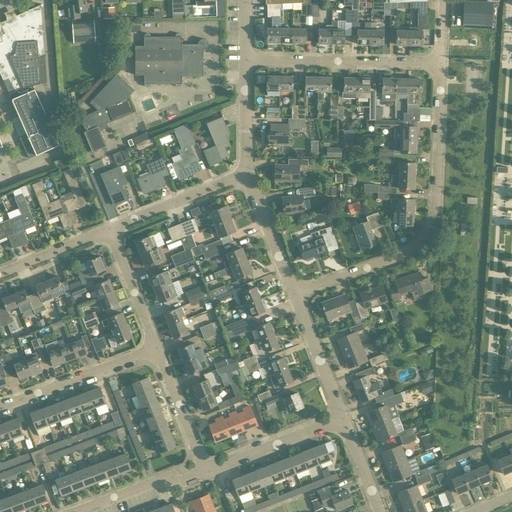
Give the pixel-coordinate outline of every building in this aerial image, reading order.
[(69,0),(70,5),(66,5),(68,19),(80,18),(80,12),(86,11),(85,0),(69,0)] [(184,0),(172,1),(172,13),(184,12),(184,0)] [(224,16),(223,0),(218,0),(219,0),(215,1),(216,16),(224,16)] [(427,9),(427,1),(409,2),(409,8),(417,9),(417,27),(409,27),(409,31),(409,45),(421,45),(422,31),(427,31),(427,9)] [(464,2),(464,10),(463,24),(491,25),(492,3),(464,2)] [(28,158),(58,145),(32,85),(46,82),(41,4),(4,21),(0,22),(0,74),(17,113),(18,116),(26,135),(19,138),(28,158)] [(114,8),(103,8),(103,18),(115,18),(114,8)] [(93,20),(71,22),(73,43),(95,42),(93,20)] [(343,34),(350,34),(350,23),(344,23),(343,29),(337,29),(337,21),(331,21),(331,25),(331,43),(343,43),(343,34)] [(357,44),(370,44),(370,22),(364,22),(364,29),(357,29),(358,23),(357,23),(350,23),(350,34),(350,35),(357,35),(357,44)] [(376,23),(370,22),(370,44),(382,44),(383,30),(376,30),(376,23)] [(331,43),(331,25),(325,25),(325,28),(318,28),(318,43),(331,43)] [(266,42),(279,42),(279,28),(267,27),(266,42)] [(409,31),(409,27),(409,30),(396,30),(396,45),(409,45),(409,31)] [(279,28),(279,42),(291,42),(292,28),(279,28)] [(304,28),(292,28),(291,42),(304,43),(304,28)] [(198,43),(197,44),(182,44),(181,36),(181,35),(181,34),(180,34),(180,33),(179,33),(178,33),(177,33),(176,33),(176,34),(175,34),(175,35),(175,36),(150,36),(150,35),(150,34),(149,34),(148,33),(147,33),(146,33),(145,34),(144,34),(144,35),(144,36),(144,45),(134,46),(135,75),(144,75),(144,84),(144,85),(145,86),(146,86),(146,87),(147,87),(148,87),(149,86),(150,86),(150,85),(151,84),(175,83),(175,84),(175,85),(176,85),(176,86),(177,86),(178,87),(179,87),(180,86),(181,86),(181,85),(182,84),(182,83),(182,76),(203,76),(204,76),(205,75),(206,74),(206,73),(206,72),(206,71),(205,70),(204,69),(203,69),(203,49),(204,49),(205,48),(206,48),(207,47),(207,46),(208,45),(208,44),(208,43),(208,42),(207,41),(207,40),(206,40),(205,39),(204,39),(204,38),(203,38),(202,38),(201,39),(200,39),(199,40),(198,41),(198,42),(198,43)] [(134,90),(116,74),(89,103),(97,110),(80,117),(85,131),(83,132),(91,151),(106,145),(100,131),(108,127),(106,123),(132,112),(126,98),(134,90)] [(279,76),(267,76),(266,96),(279,96),(279,90),(279,76)] [(292,76),(279,76),(279,90),(279,96),(279,95),(291,95),(292,76)] [(317,91),(318,77),(305,76),(304,91),(317,91)] [(331,77),(318,77),(317,91),(318,91),(317,101),(324,101),(324,91),(330,91),(331,77)] [(356,98),(357,77),(344,77),(344,91),(342,91),(342,98),(356,98)] [(356,98),(369,98),(369,78),(357,77),(356,98)] [(382,92),(395,93),(395,78),(382,78),(382,92)] [(407,93),(407,78),(395,78),(395,93),(395,99),(407,99),(407,93)] [(407,104),(407,112),(407,114),(419,115),(419,108),(419,104),(413,104),(414,93),(420,93),(420,79),(407,78),(407,93),(407,99),(407,104)] [(266,118),(279,118),(279,108),(266,108),(266,118)] [(407,114),(407,112),(403,112),(403,121),(406,121),(419,121),(419,115),(407,114)] [(19,138),(26,135),(18,116),(11,119),(19,138)] [(225,147),(230,145),(226,135),(229,134),(222,116),(206,123),(215,145),(203,150),(209,166),(222,161),(221,158),(228,155),(225,147)] [(304,119),(298,118),(291,118),(291,119),(288,119),(288,124),(269,124),(269,134),(268,134),(267,144),(287,144),(287,129),(301,129),(301,119),(304,119)] [(387,120),(382,120),(380,120),(375,120),(374,120),(374,127),(394,127),(393,138),(394,138),(416,139),(416,126),(402,125),(402,121),(387,120)] [(194,155),(190,146),(196,144),(192,134),(187,123),(179,126),(180,128),(174,130),(182,149),(181,149),(185,159),(173,164),(179,178),(196,172),(193,167),(198,165),(194,155)] [(147,132),(131,139),(133,145),(134,145),(150,138),(147,132)] [(415,152),(416,139),(394,138),(393,150),(379,150),(379,156),(393,157),(393,152),(400,152),(400,151),(415,152)] [(149,139),(136,144),(138,150),(151,144),(149,139)] [(124,163),(119,151),(112,154),(116,166),(124,163)] [(162,158),(146,164),(150,174),(138,178),(144,192),(160,186),(157,178),(169,173),(162,158)] [(298,182),(299,166),(307,166),(308,159),(287,159),(287,165),(274,164),(274,181),(298,182)] [(399,162),(398,175),(414,176),(415,163),(399,162)] [(101,174),(114,205),(127,200),(119,180),(124,178),(119,167),(101,174)] [(72,194),(61,199),(71,225),(79,222),(74,210),(86,205),(73,173),(71,168),(62,172),(64,177),(65,177),(72,194)] [(398,175),(391,175),(391,182),(388,182),(388,187),(378,186),(377,193),(396,193),(396,188),(414,188),(414,176),(398,175)] [(353,176),(345,176),(345,185),(353,185),(355,182),(355,178),(353,176)] [(71,225),(61,199),(49,203),(42,188),(44,187),(41,180),(31,185),(34,191),(46,221),(58,216),(63,228),(71,225)] [(21,187),(19,188),(22,194),(22,193),(24,196),(24,197),(29,195),(30,194),(29,191),(28,191),(26,186),(25,186),(21,187)] [(304,211),(303,198),(315,196),(314,186),(297,189),(298,195),(281,197),(283,214),(304,211)] [(397,205),(397,211),(413,212),(413,199),(398,198),(396,198),(396,193),(377,193),(377,199),(390,199),(390,204),(397,205)] [(10,219),(20,246),(28,243),(23,230),(35,225),(22,194),(14,197),(21,215),(10,219)] [(358,201),(347,206),(350,215),(362,210),(358,201)] [(202,205),(192,210),(194,216),(205,211),(202,205)] [(212,225),(229,218),(224,206),(210,212),(213,219),(211,219),(213,225),(212,225)] [(413,212),(397,211),(397,224),(412,225),(413,212)] [(320,214),(317,215),(320,224),(328,221),(324,212),(320,214)] [(376,243),(371,230),(382,226),(377,212),(366,217),(367,221),(352,227),(361,249),(376,243)] [(234,231),(229,218),(212,225),(209,227),(212,233),(217,230),(220,236),(234,231)] [(13,249),(20,246),(10,219),(0,223),(0,239),(8,237),(13,249)] [(180,224),(185,236),(198,231),(193,219),(180,224)] [(467,221),(458,222),(458,237),(467,237),(467,221)] [(185,236),(180,224),(167,229),(172,241),(185,236)] [(389,224),(383,226),(388,240),(394,237),(389,224)] [(325,248),(331,246),(325,228),(309,234),(310,235),(299,239),(300,243),(298,244),(303,259),(305,259),(306,261),(307,262),(313,259),(312,256),(316,255),(317,257),(327,253),(325,248)] [(139,254),(157,247),(152,234),(134,242),(139,254)] [(184,250),(190,248),(185,236),(172,241),(166,244),(168,250),(182,245),(184,250)] [(202,253),(223,245),(221,239),(203,246),(202,244),(191,248),(195,256),(202,253)] [(202,253),(205,259),(226,251),(223,245),(202,253)] [(230,266),(246,260),(241,248),(240,248),(239,247),(237,246),(231,248),(230,250),(231,252),(222,255),(225,262),(223,262),(225,268),(230,266)] [(162,259),(157,247),(139,254),(144,266),(162,259)] [(190,248),(184,250),(184,251),(170,256),(172,261),(185,256),(192,254),(190,248)] [(185,256),(172,261),(175,268),(194,260),(192,254),(185,256)] [(83,284),(99,278),(96,272),(104,269),(98,256),(83,262),(86,270),(77,273),(80,281),(68,286),(70,290),(83,284)] [(230,266),(225,268),(214,273),(216,278),(234,271),(236,278),(251,272),(246,260),(230,266)] [(149,277),(154,290),(167,284),(172,283),(175,281),(174,277),(170,279),(166,270),(149,277)] [(394,281),(396,285),(388,288),(393,301),(401,298),(400,296),(411,292),(414,300),(425,296),(423,292),(432,289),(427,278),(422,280),(419,272),(394,281)] [(70,290),(68,286),(66,281),(60,283),(57,276),(46,280),(51,293),(53,298),(64,293),(70,308),(68,309),(67,311),(69,314),(71,315),(72,314),(73,315),(79,313),(76,305),(71,294),(70,290)] [(98,297),(113,291),(108,279),(94,285),(95,289),(98,297)] [(32,294),(40,312),(45,310),(43,305),(42,302),(53,298),(46,280),(35,285),(38,292),(32,294)] [(208,291),(210,297),(217,294),(226,291),(229,290),(229,291),(239,286),(237,280),(224,285),(208,291)] [(172,283),(167,284),(154,290),(158,302),(177,294),(172,283)] [(86,291),(83,284),(70,290),(73,296),(86,291)] [(185,292),(187,297),(199,292),(206,289),(204,284),(185,292)] [(360,315),(361,319),(368,316),(366,309),(386,302),(381,286),(360,293),(362,301),(355,303),(360,315)] [(246,304),(259,299),(255,287),(242,292),(246,304)] [(34,314),(40,312),(32,294),(27,296),(24,289),(13,294),(18,306),(21,312),(26,310),(24,304),(29,302),(32,310),(34,314)] [(199,292),(187,297),(189,303),(201,299),(202,301),(210,298),(206,289),(199,292)] [(217,294),(210,297),(214,308),(222,305),(220,301),(232,297),(229,291),(229,290),(226,291),(217,294)] [(118,303),(113,291),(98,297),(103,309),(118,303)] [(13,294),(2,298),(4,305),(0,307),(0,309),(5,321),(10,318),(7,310),(18,306),(13,294)] [(352,318),(352,317),(360,315),(355,303),(354,300),(347,302),(344,294),(321,303),(327,319),(349,311),(352,318)] [(228,324),(223,326),(226,332),(231,330),(241,326),(251,322),(249,316),(251,316),(252,315),(264,310),(259,299),(246,304),(243,305),(242,306),(237,308),(239,313),(245,311),(247,317),(238,320),(229,324),(228,324)] [(163,313),(168,325),(182,320),(186,318),(181,306),(163,313)] [(389,310),(393,322),(399,320),(395,308),(389,310)] [(83,323),(96,317),(94,312),(81,317),(83,323)] [(126,324),(122,312),(101,321),(103,327),(109,324),(112,330),(126,324)] [(360,315),(352,317),(356,325),(362,323),(361,319),(360,315)] [(99,323),(96,317),(83,323),(86,329),(99,323)] [(188,324),(186,318),(182,320),(168,325),(173,337),(186,332),(184,326),(188,324)] [(43,319),(42,319),(36,321),(39,328),(46,325),(43,319)] [(50,324),(52,330),(64,326),(61,320),(52,323),(50,324)] [(218,320),(212,323),(211,323),(199,328),(201,333),(214,328),(221,325),(218,320)] [(231,330),(226,332),(228,339),(254,328),(251,322),(241,326),(231,330)] [(269,322),(256,327),(255,328),(260,339),(273,334),(269,322)] [(337,339),(342,354),(362,346),(356,332),(364,329),(362,323),(356,325),(349,328),(351,333),(337,339)] [(126,324),(112,330),(114,337),(108,339),(111,348),(124,343),(123,340),(131,336),(126,324)] [(214,328),(201,333),(204,339),(216,334),(223,331),(221,325),(214,328)] [(375,332),(368,335),(370,340),(377,338),(375,332)] [(70,343),(75,358),(87,354),(85,347),(90,345),(86,334),(80,336),(81,338),(70,343)] [(245,366),(257,361),(265,357),(263,352),(265,351),(278,346),(273,334),(260,339),(253,342),(258,354),(242,360),(245,366)] [(102,350),(97,337),(90,339),(96,352),(102,350)] [(31,340),(34,348),(39,346),(36,339),(36,338),(31,340)] [(42,345),(39,346),(45,363),(50,361),(52,367),(64,362),(58,347),(59,347),(57,340),(45,345),(44,344),(42,345)] [(70,343),(59,347),(58,347),(64,362),(75,358),(70,343)] [(182,361),(203,353),(201,347),(193,350),(191,344),(177,349),(182,361)] [(39,346),(34,348),(35,352),(24,357),(25,360),(24,360),(30,375),(31,374),(32,376),(34,377),(36,376),(37,374),(37,372),(42,370),(39,365),(45,363),(39,346)] [(362,346),(342,354),(348,368),(367,360),(362,346)] [(18,379),(30,375),(24,360),(13,364),(11,358),(10,359),(8,353),(4,355),(3,355),(11,376),(16,374),(18,379)] [(206,360),(203,353),(182,361),(187,374),(201,369),(208,366),(206,360)] [(371,365),(384,360),(382,355),(381,354),(368,359),(371,365)] [(3,355),(0,355),(0,389),(2,389),(4,387),(3,385),(8,383),(6,378),(11,376),(3,355)] [(283,359),(283,358),(262,366),(267,377),(287,369),(285,364),(287,364),(288,362),(286,358),(285,358),(283,359)] [(213,364),(216,369),(228,364),(226,360),(226,359),(213,364)] [(260,368),(257,361),(245,366),(246,369),(248,373),(260,368)] [(233,376),(230,370),(228,364),(216,369),(218,375),(225,372),(230,384),(235,382),(233,376)] [(248,374),(248,373),(246,369),(245,366),(238,369),(237,367),(230,370),(233,376),(239,373),(241,377),(248,374)] [(370,385),(366,376),(374,373),(372,367),(355,374),(357,379),(353,381),(361,402),(375,397),(375,396),(382,393),(378,382),(370,385)] [(292,381),(287,369),(267,377),(269,376),(274,388),(278,386),(292,381)] [(426,379),(433,377),(431,371),(424,373),(426,379)] [(136,395),(152,389),(147,377),(132,383),(136,395)] [(197,397),(211,391),(207,379),(192,384),(197,397)] [(235,382),(230,384),(235,396),(227,399),(230,405),(243,400),(235,382)] [(423,386),(426,394),(433,391),(430,384),(423,386)] [(87,391),(93,408),(105,403),(99,387),(87,391)] [(117,403),(122,400),(118,389),(112,391),(117,403)] [(152,389),(136,395),(131,397),(135,408),(141,406),(157,400),(152,389)] [(212,391),(211,391),(197,397),(202,409),(216,403),(214,397),(219,395),(217,389),(212,391)] [(263,400),(271,396),(269,390),(257,395),(257,397),(259,401),(263,400)] [(287,390),(271,396),(263,400),(267,410),(276,407),(275,403),(283,399),(289,412),(302,407),(297,393),(290,395),(287,390)] [(76,396),(82,412),(93,408),(87,391),(76,396)] [(384,399),(386,404),(387,405),(390,404),(391,406),(394,405),(404,401),(403,399),(406,398),(403,391),(400,393),(397,394),(385,398),(384,399)] [(76,396),(64,400),(71,416),(82,412),(76,396)] [(71,416),(64,400),(53,404),(59,420),(71,416)] [(127,412),(122,400),(117,403),(121,414),(127,412)] [(161,411),(157,400),(141,406),(135,408),(139,417),(145,415),(146,418),(161,411)] [(42,409),(48,425),(59,420),(53,404),(42,409)] [(398,416),(394,405),(391,406),(390,404),(387,405),(386,404),(365,412),(371,427),(390,419),(398,416)] [(236,411),(243,430),(257,424),(250,405),(242,408),(243,411),(237,414),(236,411)] [(36,429),(48,425),(42,409),(30,413),(36,429)] [(161,411),(146,418),(150,429),(166,423),(161,411)] [(222,416),(229,435),(243,430),(236,411),(229,414),(230,417),(223,419),(222,416)] [(100,426),(102,431),(115,427),(122,424),(117,412),(110,415),(113,421),(100,426)] [(127,412),(121,414),(126,426),(132,423),(127,412)] [(215,441),(229,435),(222,416),(215,419),(216,422),(209,425),(215,441)] [(5,423),(11,439),(23,434),(17,418),(5,423)] [(396,434),(390,419),(371,427),(377,441),(396,434)] [(0,424),(0,442),(11,439),(5,423),(0,424)] [(132,423),(126,426),(131,437),(136,435),(132,423)] [(155,440),(170,434),(166,423),(150,429),(155,440)] [(89,430),(91,436),(102,431),(100,426),(89,430)] [(104,434),(106,440),(117,436),(120,442),(127,439),(122,427),(104,434)] [(413,434),(412,433),(411,428),(410,428),(397,433),(400,439),(413,434)] [(77,434),(80,440),(91,436),(89,430),(77,434)] [(511,432),(502,437),(503,441),(511,437),(511,432)] [(66,438),(68,444),(80,440),(77,434),(66,438)] [(92,438),(95,444),(106,440),(104,434),(92,438)] [(175,446),(170,434),(155,440),(160,452),(175,446)] [(413,434),(400,439),(402,445),(415,440),(413,434)] [(423,443),(431,440),(429,434),(421,437),(423,443)] [(136,435),(131,437),(135,448),(141,446),(136,435)] [(491,447),(503,441),(502,437),(489,442),(491,447)] [(66,438),(55,443),(57,449),(68,444),(66,438)] [(81,443),(83,449),(95,444),(92,438),(81,443)] [(70,447),(72,453),(83,449),(81,443),(70,447)] [(312,448),(318,464),(330,459),(324,443),(312,448)] [(43,448),(45,453),(51,451),(49,445),(43,447),(43,448)] [(387,467),(406,459),(401,445),(381,452),(387,467)] [(141,446),(135,448),(142,466),(149,463),(144,452),(143,452),(141,446)] [(60,457),(72,453),(70,447),(58,451),(60,457)] [(467,452),(469,456),(480,451),(478,447),(467,452)] [(43,448),(30,453),(32,458),(33,461),(35,467),(48,462),(45,453),(43,448)] [(312,448),(301,452),(307,468),(318,464),(312,448)] [(58,451),(52,454),(54,460),(60,457),(58,451)] [(20,463),(32,458),(30,453),(29,452),(18,456),(20,463)] [(289,457),(295,473),(307,468),(301,452),(289,457)] [(455,456),(457,461),(469,456),(467,452),(455,456)] [(124,453),(113,458),(119,474),(130,469),(124,453)] [(7,461),(6,461),(8,467),(20,463),(18,456),(13,458),(12,455),(5,457),(7,461)] [(503,474),(511,470),(511,461),(509,455),(498,460),(503,474)] [(443,458),(438,461),(442,469),(447,467),(446,465),(457,461),(455,456),(444,461),(443,458)] [(289,457),(278,462),(284,477),(295,473),(289,457)] [(119,474),(113,458),(101,462),(107,478),(119,474)] [(412,474),(406,459),(387,467),(393,481),(412,474)] [(0,470),(8,467),(6,461),(0,463),(0,470)] [(90,466),(96,482),(107,478),(101,462),(90,466)] [(266,466),(273,482),(284,477),(278,462),(266,466)] [(10,470),(12,475),(23,471),(21,465),(10,470)] [(413,473),(416,479),(428,474),(435,472),(433,465),(413,473)] [(486,465),(474,470),(481,484),(492,479),(486,465)] [(78,470),(84,487),(96,482),(90,466),(78,470)] [(266,466),(255,471),(261,487),(273,482),(266,466)] [(327,468),(322,471),(324,477),(324,478),(326,483),(338,479),(336,473),(330,475),(327,468)] [(0,473),(0,479),(0,480),(12,475),(10,470),(0,473)] [(67,475),(73,491),(84,487),(78,470),(67,475)] [(463,475),(469,489),(481,484),(474,470),(463,475)] [(261,487),(255,471),(243,475),(250,491),(261,487)] [(431,480),(428,474),(416,479),(418,485),(431,480)] [(61,495),(73,491),(67,475),(55,479),(61,495)] [(238,496),(250,491),(243,475),(232,480),(238,496)] [(458,494),(469,489),(463,475),(451,480),(458,494)] [(312,482),(315,488),(326,483),(324,478),(312,482)] [(301,487),(303,492),(315,488),(312,482),(301,487)] [(42,484),(30,489),(36,505),(48,500),(42,484)] [(403,507),(422,499),(416,485),(397,492),(403,507)] [(289,491),(292,497),(303,492),(301,487),(289,491)] [(19,493),(25,509),(36,505),(30,489),(19,493)] [(347,489),(331,495),(329,489),(318,494),(323,507),(331,504),(333,507),(334,506),(336,510),(352,504),(347,489)] [(454,502),(449,489),(438,494),(443,506),(454,502)] [(278,496),(280,501),(292,497),(289,491),(278,496)] [(19,493),(7,498),(12,511),(16,511),(25,509),(19,493)] [(205,511),(213,509),(207,495),(188,502),(191,509),(194,508),(195,511),(205,511)] [(266,500),(269,506),(280,501),(278,496),(266,500)] [(12,511),(7,498),(0,500),(0,511),(12,511)] [(311,501),(315,510),(322,507),(319,498),(311,501)] [(427,511),(422,499),(403,507),(404,511),(427,511)] [(266,500),(255,505),(257,510),(269,506),(266,500)] [(159,508),(160,511),(174,511),(171,503),(159,508)]
